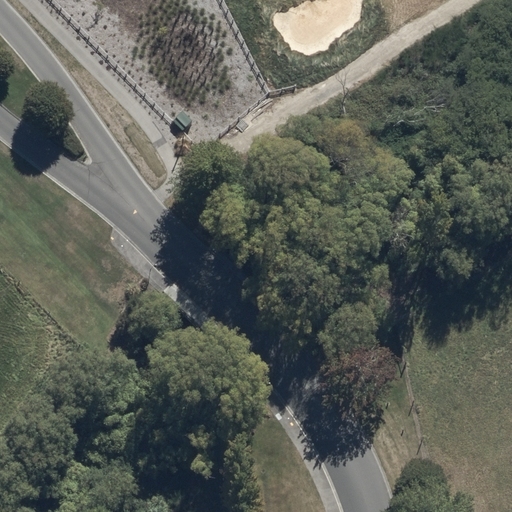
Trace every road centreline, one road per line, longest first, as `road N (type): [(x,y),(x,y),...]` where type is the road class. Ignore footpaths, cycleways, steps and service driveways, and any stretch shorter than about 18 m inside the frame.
road 1 (unclassified): [(368,511),(332,429),(291,370),(156,233)]
road 2 (unclassified): [(0,16),(67,94),(156,233)]
road 3 (unclassified): [(156,233),(0,119)]
